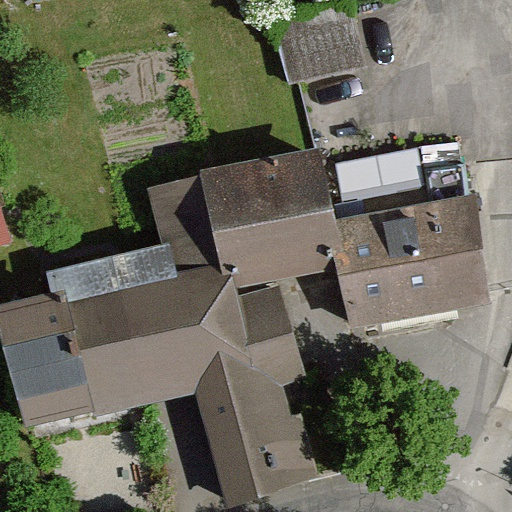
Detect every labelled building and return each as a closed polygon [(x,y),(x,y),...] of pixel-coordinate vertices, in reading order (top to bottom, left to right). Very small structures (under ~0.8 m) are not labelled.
[(366,69),(350,3),(274,22),(290,88),(366,69)] [(317,153),(206,177),(233,304),(247,301),(244,286),(340,265),(332,228),(317,153)] [(431,207),(332,228),(340,265),(355,337),(495,307),(465,166),(425,175),(431,207)] [(0,307),(0,334),(20,432),(151,405),(204,394),(228,506),(322,486),(308,416),(294,418),(288,390),(302,387),(283,294),(247,301),(233,304),(206,177),(153,188),(166,247),(47,272),(53,296),(0,307)] [(0,248),(13,244),(0,205),(0,248)]
